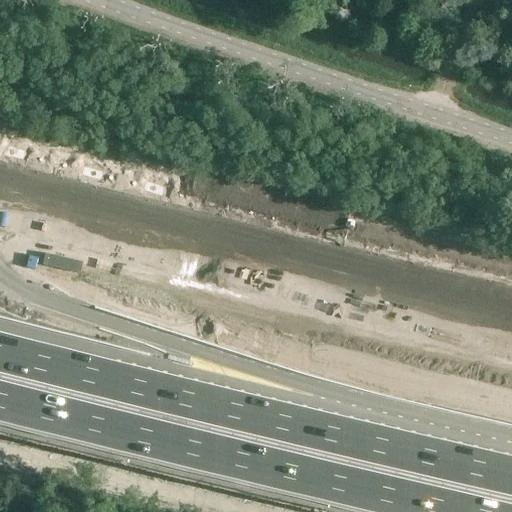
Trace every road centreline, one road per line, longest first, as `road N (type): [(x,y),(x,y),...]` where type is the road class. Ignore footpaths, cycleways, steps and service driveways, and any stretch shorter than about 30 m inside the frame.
road 1 (motorway): [(0,271),(511,403)]
road 2 (motorway): [(0,353),(511,480)]
road 3 (motorway): [(511,327),(0,200)]
road 4 (unclassified): [(98,0),(511,140)]
